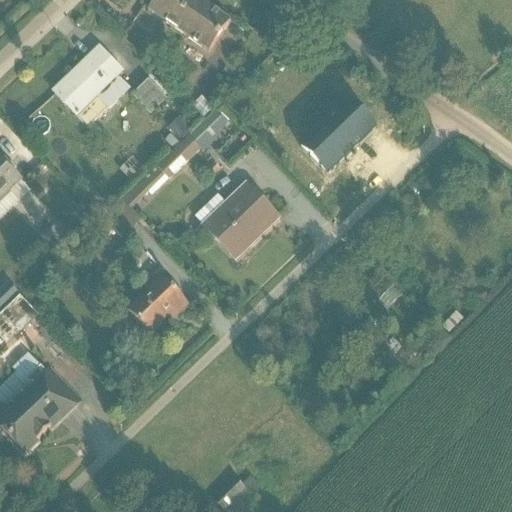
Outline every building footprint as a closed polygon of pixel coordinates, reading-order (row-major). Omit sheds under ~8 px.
[(209,55),(230,24),(194,0),(156,0),(147,13),(209,55)] [(117,81),(122,76),(97,51),(88,60),(91,63),(80,73),(77,70),(52,94),(87,131),(107,112),(108,113),(129,93),(117,81)] [(131,99),(149,118),(165,102),(147,83),(131,99)] [(121,203),(131,212),(148,196),(151,200),(199,153),(202,156),(220,138),(217,135),(226,126),(215,114),(147,178),(150,181),(147,183),(145,181),(121,203)] [(170,131),(180,143),(191,132),(181,121),(170,131)] [(118,174),(129,185),(144,171),(133,159),(118,174)] [(0,222),(30,194),(0,163),(0,222)] [(200,171),(209,181),(220,172),(213,165),(209,169),(205,165),(200,171)] [(217,198),(194,220),(235,263),(278,222),(244,186),(224,206),(217,198)] [(141,222),(131,212),(121,203),(104,220),(123,240),(141,222)] [(74,240),(58,224),(37,244),(53,260),(74,240)] [(177,318),(188,308),(159,277),(143,291),(147,294),(126,314),(149,337),(173,314),(177,318)] [(18,300),(0,317),(0,340),(6,348),(37,320),(18,300)] [(392,340),(379,354),(368,343),(358,353),(369,364),(368,365),(371,367),(373,365),(376,368),(383,361),(404,383),(411,377),(394,358),(401,350),(394,344),(395,342),(392,340)] [(0,431),(24,457),(39,443),(36,439),(44,431),(48,434),(76,407),(27,356),(11,372),(15,375),(0,389),(0,431)] [(340,371),(349,380),(363,367),(354,357),(340,371)] [(219,488),(208,500),(221,511),(268,511),(254,499),(262,490),(249,479),(242,488),(233,480),(223,491),(219,488)]
